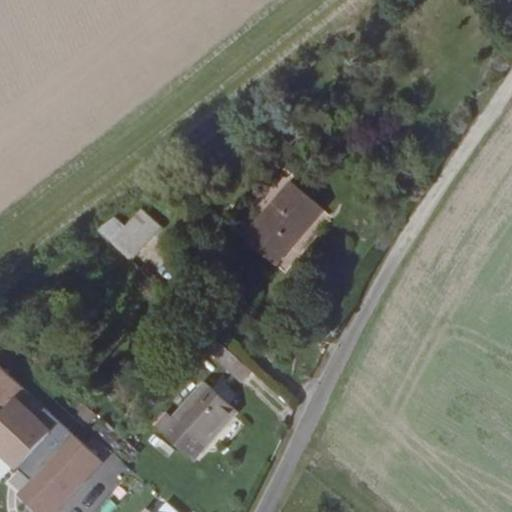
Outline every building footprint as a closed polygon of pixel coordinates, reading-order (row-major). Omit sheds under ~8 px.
[(276,264),(324,208),(293,182),(245,238),(276,264)] [(123,227),(110,241),(130,259),(160,225),(140,208),(123,227)] [(123,227),(113,219),(99,231),(110,241),(123,227)] [(242,382),(251,371),(203,326),(193,337),(242,382)] [(0,366),(0,482),(35,511),(56,511),(101,459),(20,392),(24,387),(0,366)] [(206,383),(162,432),(195,460),(238,411),(206,383)] [(78,508),(69,501),(58,511),(83,511),(79,508),(78,508)]
